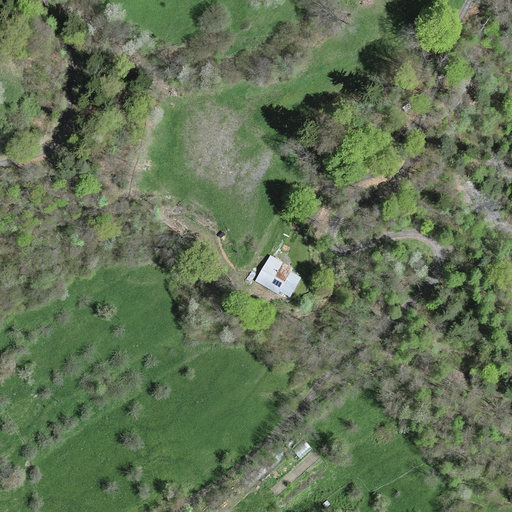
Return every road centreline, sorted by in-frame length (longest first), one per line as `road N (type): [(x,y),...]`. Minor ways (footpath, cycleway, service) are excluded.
road 1 (track): [(169,511),(226,480),(342,357),(427,283),(440,251),(427,237),(400,233),(345,248),(333,227),(395,179),(419,141),(438,66),(469,0)]
road 2 (residential): [(0,164),(45,152),(64,129),(73,58),(43,0)]
